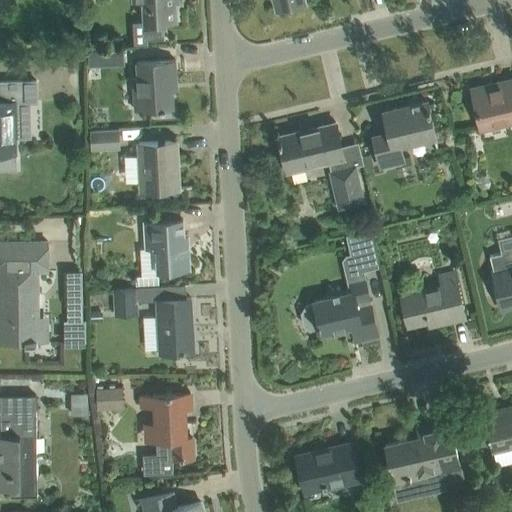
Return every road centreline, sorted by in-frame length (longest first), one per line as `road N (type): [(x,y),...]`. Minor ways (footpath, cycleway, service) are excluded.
road 1 (residential): [(243,414),(228,63)]
road 2 (residential): [(228,63),(496,0)]
road 3 (residential): [(243,414),(511,353)]
